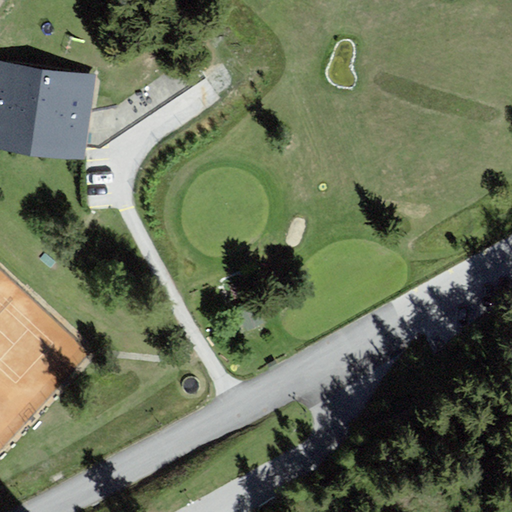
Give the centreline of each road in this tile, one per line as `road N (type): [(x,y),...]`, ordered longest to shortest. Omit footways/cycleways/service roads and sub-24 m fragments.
road 1 (residential): [(511,249),(34,511)]
road 2 (unknown): [(221,511),(317,436),(428,295)]
